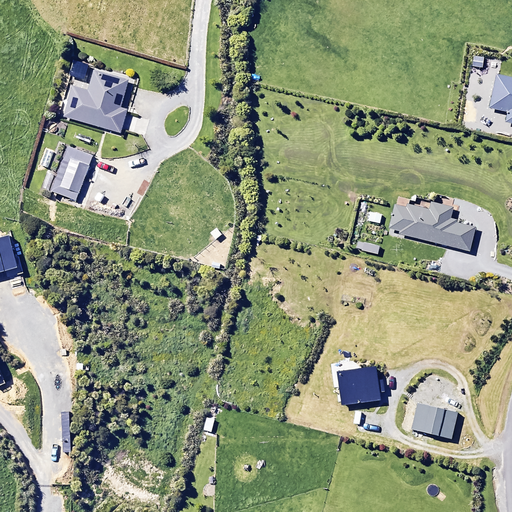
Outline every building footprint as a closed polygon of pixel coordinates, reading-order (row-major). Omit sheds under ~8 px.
[(474,56),(473,66),(483,67),(484,57),(474,56)] [(86,64),(74,61),(70,76),(81,79),(86,64)] [(121,107),(128,79),(94,70),(88,91),(72,87),(64,117),(122,133),(128,109),(121,107)] [(511,76),(497,73),(489,108),(507,112),(504,122),(511,124),(511,76)] [(93,156),(68,147),(51,191),(76,201),(93,156)] [(394,203),(388,228),(399,230),(398,233),(471,251),(477,227),(450,220),(453,207),(431,202),(430,208),(407,202),(406,206),(394,203)] [(383,214),(371,211),(368,221),(381,223),(383,214)] [(0,271),(18,267),(9,235),(0,237),(0,271)] [(381,245),(359,240),(357,249),(378,254),(381,245)] [(337,371),(341,406),(381,400),(376,366),(337,371)] [(457,413),(417,402),(410,428),(451,439),(457,413)]
